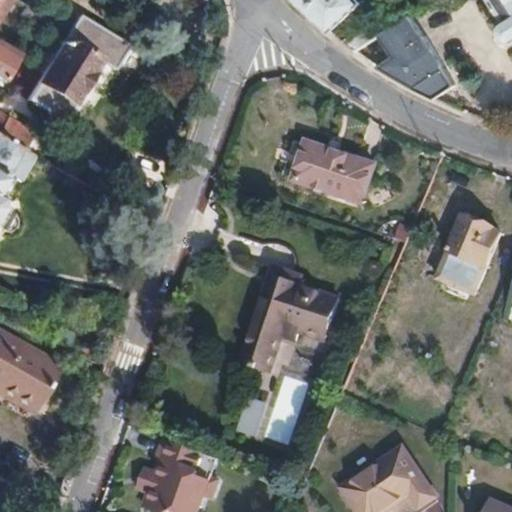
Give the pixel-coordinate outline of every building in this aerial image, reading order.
[(0,0),(0,18),(11,0),(0,0)] [(365,10),(356,0),(296,0),(317,19),(327,29),(332,33),(348,17),(353,21),(365,10)] [(511,0),(489,0),(504,22),(502,26),(499,31),(499,36),(502,40),(506,43),(511,43),(511,0)] [(42,16),(20,4),(15,13),(37,25),(42,16)] [(123,45),(74,16),(25,99),(61,120),(97,60),(110,68),(123,45)] [(444,60),(425,34),(422,34),(409,16),(403,20),(379,35),(394,57),(381,68),(387,72),(402,80),(431,95),(438,98),(458,83),(444,64),(444,60)] [(355,51),(379,35),(372,25),(345,43),(354,50),(355,51)] [(2,87),(20,54),(0,42),(0,87),(1,88),(2,87)] [(35,132),(0,112),(0,134),(6,138),(25,149),(35,132)] [(26,181),(40,158),(6,138),(0,134),(0,225),(1,225),(12,205),(11,200),(10,196),(7,194),(18,176),(26,181)] [(308,142),(295,179),(362,202),(376,166),(308,142)] [(463,219),(449,255),(485,270),(500,235),(495,233),(494,231),(463,219)] [(485,270),(449,255),(438,281),(474,296),(485,270)] [(272,278),(242,364),(269,373),(282,337),(296,342),(299,334),(325,343),(339,302),(272,278)] [(511,296),(502,320),(509,323),(511,316),(511,296)] [(0,389),(34,408),(59,365),(0,332),(0,389)] [(0,396),(31,414),(34,408),(0,389),(0,396)] [(249,401),(238,431),(252,436),(262,406),(249,401)] [(213,453),(165,435),(157,458),(160,459),(155,473),(143,469),(136,487),(148,492),(143,506),(159,511),(194,511),(206,483),(203,480),(213,453)] [(406,445),(345,486),(362,511),(385,511),(414,493),(423,504),(438,494),(406,445)] [(511,511),(511,509),(491,500),(485,511),(511,511)]
